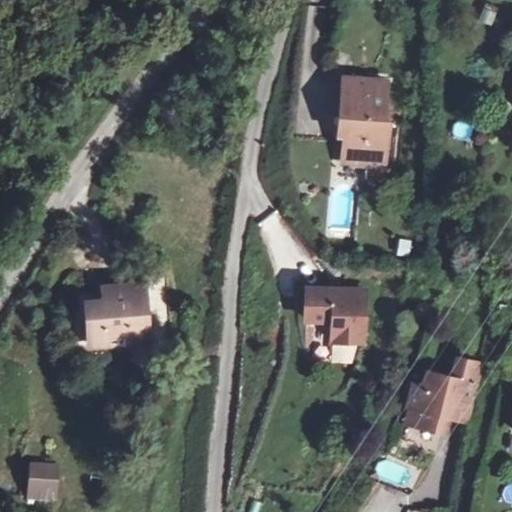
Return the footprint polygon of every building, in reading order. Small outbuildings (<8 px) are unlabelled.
[(389,82),(345,80),(344,122),(351,122),(350,161),(372,162),(372,159),(392,159),(394,123),(387,118),(389,82)] [(143,328),(136,289),(103,295),(92,304),(82,306),(86,330),(102,328),(103,343),(126,340),(125,331),(143,328)] [(363,343),(363,294),(308,291),(306,318),(334,321),(334,342),(363,343)] [(102,328),(86,330),(88,345),(103,343),(102,328)] [(145,337),(143,328),(125,331),(126,340),(145,337)] [(470,412),(479,358),(458,355),(454,373),(428,368),(426,383),(414,381),(411,403),(413,403),(421,409),(419,421),(447,425),(449,410),(470,412)] [(421,409),(413,403),(411,419),(419,421),(421,409)] [(28,462),(28,503),(58,504),(59,462),(28,462)]
